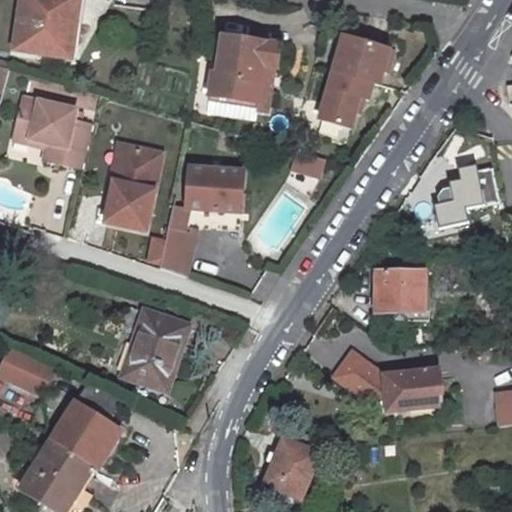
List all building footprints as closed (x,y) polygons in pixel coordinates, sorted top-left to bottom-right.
[(66,16),(76,18),(79,0),(21,0),(13,53),(69,61),(71,53),(60,51),(66,16)] [(76,18),(66,16),(60,51),(71,53),(76,18)] [(347,34),(324,120),(361,129),(369,99),(385,103),(400,48),(347,34)] [(262,68),(273,70),(275,70),(279,48),(222,39),(216,76),(211,76),(207,98),(256,105),(262,68)] [(262,68),(256,105),(255,112),(267,114),(273,70),(262,68)] [(0,95),(1,96),(8,72),(0,69),(0,95)] [(467,121),(475,188),(466,189),(469,208),(456,210),(459,236),(495,233),(490,187),(497,186),(485,97),(467,121)] [(46,148),(45,153),(42,165),(83,174),(92,130),(73,125),(75,114),(23,102),(15,135),(30,139),(29,144),(46,148)] [(13,145),(45,153),(46,148),(29,144),(30,139),(15,135),(13,145)] [(118,149),(110,188),(114,189),(119,190),(127,151),(118,149)] [(293,171),(323,181),(330,161),(300,150),(293,171)] [(127,151),(119,190),(114,189),(106,227),(145,235),(162,159),(127,151)] [(186,211),(239,216),(243,175),(188,170),(186,211)] [(437,191),(439,205),(458,203),(457,189),(437,191)] [(195,240),(168,235),(160,275),(186,284),(195,240)] [(404,276),(377,274),(376,316),(424,317),(426,263),(404,262),(404,276)] [(174,373),(189,329),(143,314),(121,380),(158,393),(166,370),(174,373)] [(0,374),(0,380),(48,398),(60,366),(10,348),(0,374)] [(352,355),(334,379),(366,404),(388,400),(389,414),(437,409),(435,392),(441,391),(437,374),(385,380),(352,355)] [(166,396),(174,373),(166,370),(158,393),(166,396)] [(87,387),(74,406),(50,445),(91,471),(95,473),(104,460),(91,451),(107,427),(122,404),(87,387)] [(501,430),(511,428),(511,395),(497,398),(501,430)] [(120,436),(107,427),(91,451),(104,460),(120,436)] [(270,471),(263,487),(301,504),(320,459),(304,452),(309,441),(290,432),(285,443),(284,442),(270,471)] [(91,471),(50,445),(19,493),(39,505),(52,486),(74,500),(91,471)] [(493,511),(506,511),(503,484),(490,486),(492,511),(493,511)]
